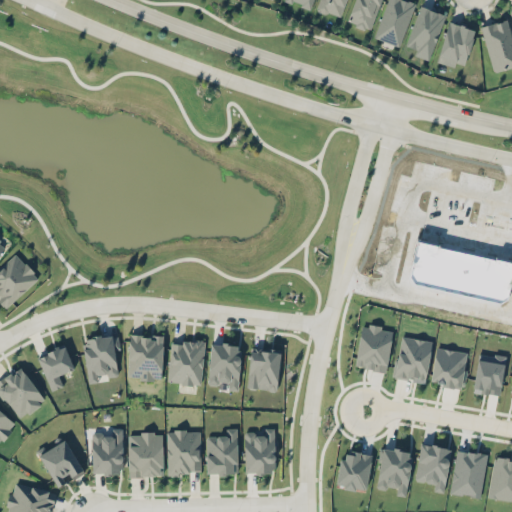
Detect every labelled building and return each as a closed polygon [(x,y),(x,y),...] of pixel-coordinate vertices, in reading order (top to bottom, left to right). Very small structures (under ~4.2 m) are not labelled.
[(370,30),(381,0),(354,0),(347,20),(370,30)] [(400,46),(416,2),(410,0),(387,0),(374,37),(400,46)] [(444,13),(418,6),(407,45),(416,48),(414,55),(431,60),(444,13)] [(511,66),(511,36),(507,18),(480,26),(494,72),(511,66)] [(466,65),(475,28),(447,21),(437,62),(455,66),(456,62),(466,65)] [(0,267),(0,299),(7,307),(39,277),(15,252),(0,267)] [(361,324),(355,367),(386,371),(392,329),(361,324)] [(112,333),(82,338),(89,383),(98,381),(97,376),(119,373),(112,333)] [(162,379),(163,335),(129,334),(127,378),(162,379)] [(432,340),(399,336),(394,377),(426,382),(432,340)] [(205,341),(182,339),(182,342),(171,341),(167,382),(201,385),(205,341)] [(211,342),(207,382),(228,384),(228,389),(237,389),(242,345),(211,342)] [(74,368),(65,345),(37,355),(51,390),(63,386),(59,374),(74,368)] [(430,382),(461,387),(467,351),(436,346),(430,382)] [(280,351),(250,349),(248,388),(278,390),(280,351)] [(505,355),(478,352),(473,392),(500,395),(505,355)] [(0,392),(19,419),(46,400),(20,365),(0,379),(0,392)] [(0,442),(16,420),(0,409),(0,442)] [(122,427),(110,428),(111,432),(91,432),(93,474),(123,473),(122,427)] [(238,427),(226,427),(226,435),(207,435),(206,473),(234,473),(234,464),(237,464),(238,427)] [(200,429),(167,430),(168,473),(201,472),(200,429)] [(274,429),(255,430),(244,431),(245,472),(275,471),(274,429)] [(162,432),(127,433),(129,476),(164,475),(162,432)] [(55,486),(83,474),(67,439),(40,452),(55,486)] [(415,480),(434,483),(433,490),(444,492),(451,448),(421,442),(415,480)] [(376,486),(396,489),(396,494),(407,495),(412,450),(380,447),(376,486)] [(487,454),(457,449),(450,492),(480,497),(487,454)] [(372,454),(343,450),(337,485),(366,490),(372,454)] [(488,497),(511,500),(511,458),(494,456),(488,497)] [(50,511),(55,492),(14,481),(6,511),(50,511)]
